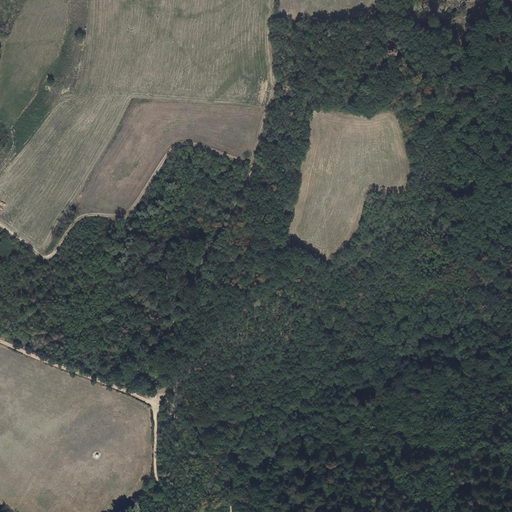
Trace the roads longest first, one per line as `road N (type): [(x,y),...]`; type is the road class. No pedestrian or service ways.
road 1 (track): [(271,0),(271,98),(243,190),(161,348),(155,404)]
road 2 (track): [(0,224),(50,256),(78,218),(132,209),(176,146),(188,142),(253,160)]
road 3 (track): [(0,340),(193,427),(223,469),(232,511)]
